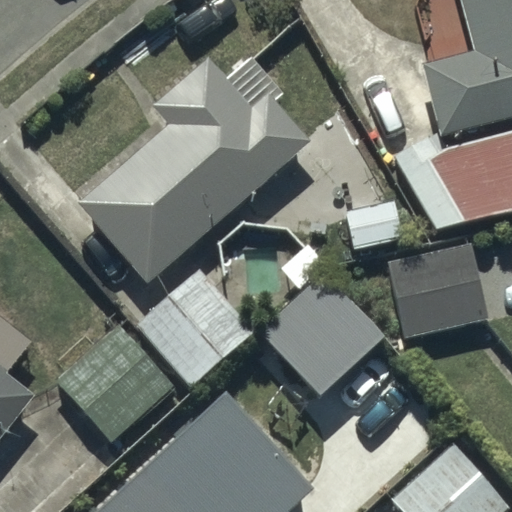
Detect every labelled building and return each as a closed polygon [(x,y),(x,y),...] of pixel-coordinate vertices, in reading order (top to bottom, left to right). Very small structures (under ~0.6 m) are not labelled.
[(511,111),(511,0),(458,0),(473,59),(418,72),(434,140),(389,163),(434,233),(511,214),(511,149),(503,113),(511,111)] [(75,210),(143,290),(306,150),(264,101),(249,114),(208,65),(151,114),(166,132),(75,210)] [(343,213),(349,254),(400,245),(393,204),(343,213)] [(465,248),(383,266),(400,345),(482,327),(465,248)] [(196,273),(132,326),(187,393),(251,340),(196,273)] [(387,348),(325,281),(265,337),(326,404),(387,348)] [(114,329),(54,385),(112,447),(172,390),(114,329)] [(0,437),(27,402),(0,380),(0,437)] [(294,511),(311,497),(221,402),(103,511),(294,511)] [(385,506),(391,511),(503,511),(506,510),(450,448),(385,506)]
